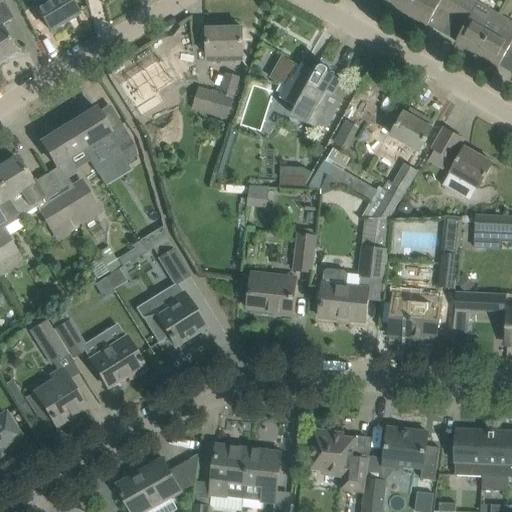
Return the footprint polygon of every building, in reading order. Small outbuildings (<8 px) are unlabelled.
[(0,0),(0,64),(5,61),(4,58),(13,52),(15,51),(0,26),(13,19),(2,1),(1,1),(0,0)] [(33,0),(36,4),(34,5),(50,31),(78,14),(69,0),(33,0)] [(413,0),(385,0),(384,2),(406,14),(413,0)] [(413,0),(406,14),(428,26),(437,9),(452,17),(461,0),(413,0)] [(477,54),(499,15),(472,0),(461,0),(452,17),(466,25),(456,42),(477,54)] [(511,22),(508,20),(499,15),(477,54),(499,66),(509,48),(511,50),(511,22)] [(243,61),(242,47),(242,27),(207,28),(207,48),(208,57),(208,62),(227,61),(243,61)] [(301,66),(282,56),(270,78),(286,87),(280,97),(298,107),(293,115),(324,132),(339,105),(348,88),(340,83),(341,80),(333,75),(331,80),(325,76),(327,73),(327,72),(328,71),(328,70),(328,69),(327,69),(327,68),(326,66),(325,66),(324,66),(323,65),(321,66),(320,66),(318,68),(316,71),(303,64),(301,66)] [(228,118),(240,78),(227,74),(221,94),(211,92),(211,91),(200,88),(194,108),(228,118)] [(265,131),(275,90),(253,85),(243,126),(265,131)] [(95,108),(68,125),(82,148),(97,140),(106,154),(117,147),(120,152),(128,166),(137,160),(134,161),(133,156),(136,155),(133,144),(131,141),(121,124),(109,131),(95,108)] [(408,166),(417,150),(419,151),(425,142),(427,139),(427,138),(432,129),(404,113),(391,135),(392,136),(383,151),(405,164),(408,166)] [(333,144),(346,151),(359,128),(346,121),(333,144)] [(68,157),(82,148),(68,125),(41,142),(55,165),(56,165),(65,179),(77,172),(68,157)] [(471,203),(479,189),(484,181),(494,164),(461,145),(464,140),(444,128),(434,146),(432,150),(455,165),(442,186),(471,203)] [(217,149),(203,146),(200,159),(214,162),(217,149)] [(15,158),(0,167),(0,186),(19,218),(20,217),(37,207),(39,211),(56,239),(80,225),(62,197),(49,205),(34,180),(30,182),(15,158)] [(325,159),(309,189),(314,189),(322,190),(328,176),(347,188),(371,202),(362,218),(363,219),(390,218),(405,192),(407,188),(417,171),(408,166),(405,164),(393,183),(389,181),(384,189),(380,187),(378,191),(344,171),(346,168),(329,158),(327,161),(325,159)] [(280,176),(279,189),(303,190),(313,173),(303,168),(298,177),(280,176)] [(322,190),(321,196),(347,188),(328,176),(322,190)] [(62,197),(80,225),(101,212),(83,184),(62,197)] [(3,229),(19,218),(0,186),(0,277),(0,278),(24,262),(17,252),(3,229)] [(249,187),(247,207),(267,209),(269,187),(249,187)] [(477,223),(476,236),(511,236),(511,217),(477,216),(477,217),(464,217),(463,223),(477,223)] [(387,251),(386,251),(389,219),(390,218),(363,219),(368,222),(363,248),(360,276),(349,274),(345,271),(328,269),(324,272),(323,284),(319,317),(365,322),(368,300),(370,277),(384,279),(387,251)] [(312,272),(316,237),(298,235),(294,270),(312,272)] [(189,275),(174,250),(167,241),(152,248),(159,259),(175,284),(189,275)] [(111,275),(118,270),(121,268),(108,248),(98,255),(100,258),(109,272),(111,275)] [(458,256),(448,255),(443,255),(439,286),(455,288),(458,256)] [(292,314),(294,294),(296,282),(270,280),(270,276),(252,274),(248,309),(292,314)] [(465,274),(456,282),(466,294),(475,286),(465,274)] [(105,278),(94,285),(103,300),(115,292),(114,291),(105,278)] [(205,327),(194,310),(184,293),(172,300),(175,306),(160,315),(156,308),(143,315),(148,325),(159,342),(168,336),(174,346),(205,327)] [(490,312),(491,295),(457,294),(456,310),(470,311),(490,312)] [(436,339),(439,320),(441,303),(427,301),(426,304),(394,301),(392,317),(390,337),(410,340),(411,337),(436,339)] [(86,349),(69,321),(61,309),(47,316),(72,357),(86,349)] [(469,327),(470,311),(456,310),(454,327),(469,327)] [(51,363),(66,354),(46,322),(31,331),(51,363)] [(145,369),(140,362),(126,337),(89,360),(107,388),(127,376),(129,379),(145,369)] [(85,407),(74,391),(61,370),(51,376),(52,378),(32,392),(33,393),(26,398),(41,421),(50,416),(56,426),(85,407)] [(11,380),(5,384),(28,420),(34,417),(11,380)] [(25,446),(15,429),(5,414),(0,416),(0,457),(4,454),(6,458),(25,446)] [(436,481),(437,468),(440,448),(426,446),(428,433),(388,428),(384,467),(401,469),(402,466),(423,468),(421,479),(436,481)] [(365,494),(366,479),(369,459),(354,457),(356,440),(342,439),(343,434),(342,434),(342,437),(333,436),(333,433),(314,431),(309,468),(323,470),(323,474),(343,477),(341,490),(349,492),(365,494)] [(482,477),(484,433),(457,431),(455,476),(482,477)] [(509,478),(511,434),(484,433),(482,477),(509,478)] [(243,500),(249,449),(217,446),(211,496),(243,500)] [(275,504),(279,473),(281,453),(249,449),(243,500),(275,504)] [(182,491),(173,476),(164,459),(117,485),(131,511),(147,502),(151,509),(182,491)] [(362,511),(382,511),(386,482),(366,479),(365,494),(362,511)] [(455,511),(456,504),(439,503),(438,511),(455,511)]
